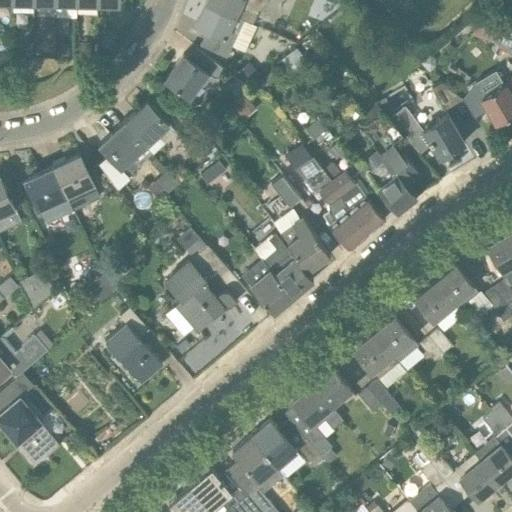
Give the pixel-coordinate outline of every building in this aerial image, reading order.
[(207,0),(207,2),(236,15),(241,4),(250,9),(253,0),(207,0)] [(236,15),(207,2),(197,23),(209,29),(201,46),(227,58),(239,31),(245,20),(236,15)] [(511,34),(505,28),(496,39),(511,52),(511,34)] [(116,41),(105,35),(101,43),(112,49),(116,41)] [(90,41),(79,41),(78,52),(90,52),(90,41)] [(69,43),(56,43),(56,55),(69,56),(69,43)] [(289,75),(309,61),(298,46),(278,60),(289,75)] [(225,68),(203,51),(195,62),(184,54),(166,78),(190,97),(208,73),(216,80),(225,68)] [(429,57),(426,57),(422,57),(419,63),(418,64),(422,70),(430,70),(433,63),(429,57)] [(238,73),(249,85),(261,74),(250,62),(238,73)] [(237,95),(247,86),(238,78),(229,89),(237,95)] [(511,114),(511,79),(506,83),(503,79),(493,85),(495,90),(481,98),(496,124),(511,114)] [(445,109),(464,97),(442,81),(432,88),(445,109)] [(300,98),(294,91),(287,96),(292,104),(300,98)] [(255,106),(243,92),(230,103),(242,117),(255,106)] [(124,122),(146,146),(170,124),(147,100),(124,122)] [(405,182),(418,172),(394,141),(403,133),(383,109),(362,126),(378,147),(363,159),(360,155),(353,160),(367,180),(372,176),(398,209),(416,195),(405,182)] [(440,157),(465,143),(449,115),(424,129),(440,157)] [(320,134),(327,128),(319,118),(306,129),(314,139),(320,134)] [(146,146),(124,122),(100,143),(123,167),(146,146)] [(212,155),(219,148),(201,128),(194,134),(212,155)] [(53,167),(66,196),(94,182),(80,154),(53,167)] [(348,212),(339,193),(324,170),(313,156),(297,167),(315,193),(319,190),(328,203),(330,211),(325,215),(330,224),(350,249),(368,234),(348,212)] [(166,168),(156,157),(151,161),(160,172),(166,168)] [(339,193),(348,212),(368,234),(386,219),(366,195),(370,192),(356,175),(353,178),(347,170),(342,174),(333,163),(324,170),(339,193)] [(201,182),(210,174),(203,165),(193,173),(201,182)] [(66,196),(53,167),(27,179),(41,208),(66,196)] [(165,195),(179,182),(168,169),(157,178),(165,187),(161,191),(165,195)] [(290,205),(301,197),(282,173),(271,182),(290,205)] [(0,230),(21,220),(22,219),(0,174),(0,230)] [(294,250),(292,251),(308,272),(331,255),(303,215),(281,231),(294,250)] [(511,235),(510,232),(488,246),(511,285),(511,284),(511,235)] [(308,272),(292,251),(291,252),(275,233),(268,238),(276,247),(263,258),(271,267),(294,296),(314,279),(308,272)] [(216,297),(204,283),(226,265),(202,237),(186,250),(192,257),(166,278),(184,298),(177,304),(185,313),(199,329),(224,307),(230,305),(237,300),(232,294),(230,293),(228,292),(223,292),(221,292),(216,297)] [(294,296),(271,267),(263,258),(262,257),(242,274),(250,284),(274,312),(294,296)] [(104,275),(112,292),(116,288),(124,270),(119,260),(101,269),(104,275)] [(456,265),(436,281),(454,303),(475,286),(456,265)] [(33,308),(54,290),(44,269),(20,280),(33,308)] [(0,300),(18,285),(11,275),(0,284),(0,300)] [(112,292),(104,275),(91,280),(101,301),(112,292)] [(511,290),(503,278),(493,285),(511,312),(511,290)] [(454,303),(436,281),(416,298),(434,320),(454,303)] [(511,314),(511,312),(493,285),(483,292),(503,321),(511,314)] [(123,301),(117,294),(113,297),(119,304),(123,301)] [(142,381),(164,363),(140,335),(149,327),(130,304),(121,312),(127,319),(105,336),(142,381)] [(394,316),(375,332),(399,361),(418,345),(394,316)] [(438,326),(429,334),(444,351),(453,343),(438,326)] [(48,348),(53,343),(41,329),(36,333),(48,348)] [(399,361),(375,332),(355,349),(373,371),(374,370),(380,377),(399,361)] [(23,369),(48,348),(36,333),(14,352),(11,355),(23,369)] [(444,351),(429,334),(419,342),(434,359),(444,351)] [(0,376),(10,368),(0,356),(0,376)] [(334,366),(314,383),(332,405),(352,388),(334,366)] [(368,386),(382,403),(392,415),(401,407),(377,378),(368,386)] [(343,418),(332,405),(314,383),(293,401),(295,403),(285,412),(306,437),(321,454),(332,444),(316,425),(325,418),(332,427),(343,418)] [(382,403),(368,386),(358,394),(373,411),(382,403)] [(34,466),(60,443),(21,396),(0,413),(0,419),(25,450),(22,452),(34,466)] [(511,414),(499,399),(490,407),(492,410),(507,427),(511,422),(511,414)] [(507,427),(492,410),(483,417),(498,434),(507,427)] [(252,434),(278,465),(297,449),(271,419),(252,434)] [(382,435),(391,438),(396,423),(387,419),(382,435)] [(422,451),(430,461),(445,478),(455,470),(418,428),(409,435),(422,451)] [(278,465),(252,434),(233,451),(259,481),(278,465)] [(476,453),(499,481),(511,470),(511,455),(501,442),(503,441),(498,434),(476,453)] [(323,457),(321,454),(306,437),(297,444),(315,465),(323,457)] [(390,451),(381,464),(390,469),(398,456),(390,451)] [(430,461),(422,451),(414,458),(422,468),(430,461)] [(499,481),(476,453),(457,468),(462,475),(461,475),(479,498),(499,481)] [(445,478),(430,461),(422,468),(421,468),(431,480),(409,498),(420,511),(455,511),(434,487),(445,478)] [(191,486),(211,510),(232,492),(212,468),(191,486)] [(350,490),(357,495),(369,478),(362,474),(350,490)] [(248,492),(264,511),(272,511),(277,508),(257,484),(248,492)] [(208,511),(211,510),(191,486),(169,504),(176,511),(208,511)] [(264,511),(248,492),(233,505),(238,511),(264,511)] [(420,511),(409,498),(391,511),(384,511),(378,504),(377,504),(369,511),(420,511)] [(369,511),(377,504),(374,500),(366,507),(369,511)]
